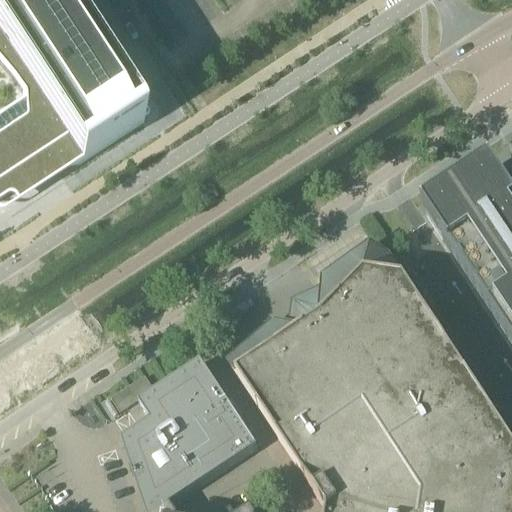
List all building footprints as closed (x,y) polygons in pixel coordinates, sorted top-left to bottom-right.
[(0,0),(0,186),(10,180),(11,181),(13,181),(14,181),(15,180),(16,179),(16,177),(16,176),(17,177),(19,177),(21,177),(22,175),(22,174),(22,172),(68,142),(82,164),(143,124),(128,102),(61,0),(0,0)] [(511,346),(511,199),(494,173),(492,169),(424,214),(426,218),(511,346)] [(511,511),(511,447),(389,260),(383,257),(371,250),(324,281),(323,283),(322,322),(303,335),(274,324),(229,366),(324,511),(511,511)] [(251,511),(249,511),(173,511),(171,509),(258,451),(201,365),(139,406),(151,424),(121,444),(144,511),(251,511)] [(138,404),(154,393),(145,379),(128,390),(137,404),(138,404)] [(137,404),(128,390),(111,402),(120,415),(137,404)]
